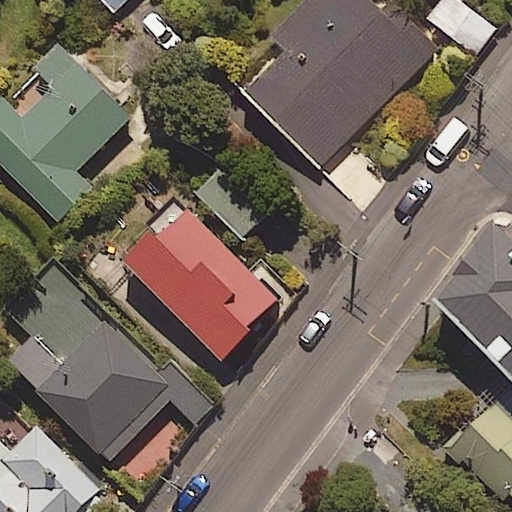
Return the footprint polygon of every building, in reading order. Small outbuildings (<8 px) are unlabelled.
[(131,0),(99,0),(114,16),(131,0)] [(433,57),(375,0),(321,0),(278,44),(290,56),(248,99),(321,171),(433,57)] [(464,0),(440,0),(455,12),(464,0)] [(66,52),(40,77),(57,95),(28,122),(11,104),(0,114),(0,169),(55,228),(94,192),(78,175),(133,123),(66,52)] [(266,217),(221,175),(198,200),(243,242),(266,217)] [(188,210),(127,267),(220,366),(281,308),(188,210)] [(511,247),(493,228),(424,297),(511,385),(511,247)] [(159,382),(108,329),(62,374),(35,346),(11,369),(108,468),(177,400),(159,382)] [(178,363),(159,382),(177,400),(201,424),(220,406),(178,363)] [(511,498),(511,396),(507,392),(450,455),(504,504),(510,497),(511,498)] [(37,435),(15,459),(0,445),(0,511),(91,511),(105,497),(37,435)]
